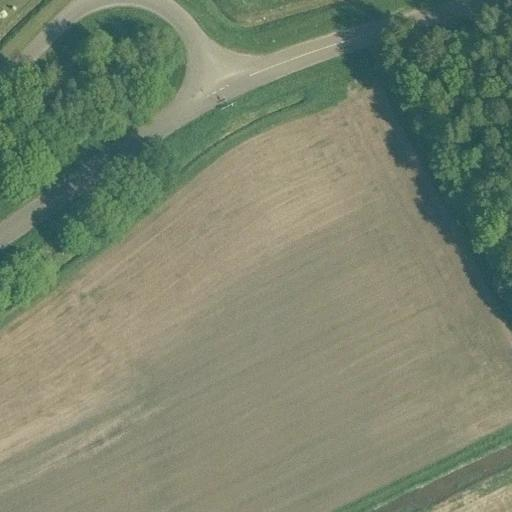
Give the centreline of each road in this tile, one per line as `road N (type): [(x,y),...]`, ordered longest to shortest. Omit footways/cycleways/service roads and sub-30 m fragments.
road 1 (unclassified): [(220,94),(511,7)]
road 2 (unclassified): [(0,241),(220,94)]
road 3 (unclassified): [(0,91),(58,27),(114,0)]
road 4 (unclassified): [(145,0),(180,23),(220,94)]
